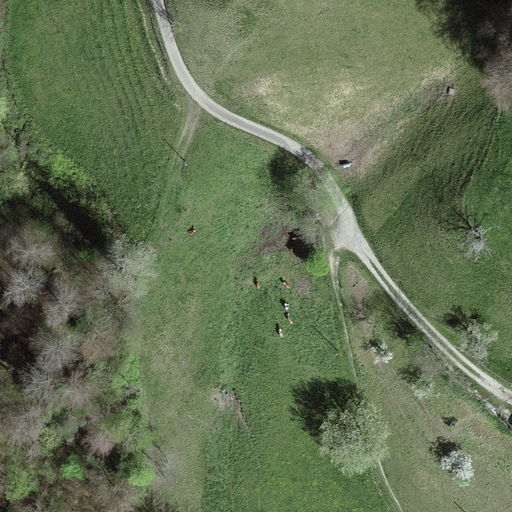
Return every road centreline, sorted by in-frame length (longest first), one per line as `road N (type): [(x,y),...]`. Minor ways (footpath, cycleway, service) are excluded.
road 1 (track): [(157,0),(196,94),(315,164),(350,229)]
road 2 (track): [(350,229),(334,269),(365,432),(398,511)]
road 3 (track): [(511,396),(425,327),(350,229)]
